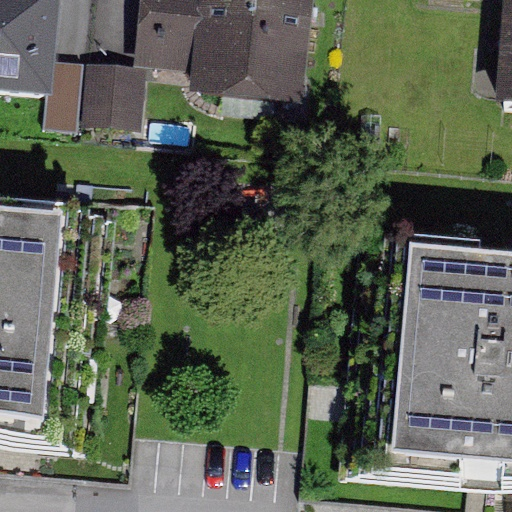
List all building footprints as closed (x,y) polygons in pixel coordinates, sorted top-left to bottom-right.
[(64,0),(0,0),(0,93),(57,97),(64,0)] [(306,120),(319,0),(156,0),(148,78),(196,83),(193,108),(306,120)] [(511,118),(511,20),(499,19),(490,117),(511,118)] [(142,130),(148,78),(99,73),(93,125),(142,130)] [(55,233),(0,228),(0,449),(36,453),(55,233)] [(511,272),(401,263),(384,471),(511,481),(511,272)]
